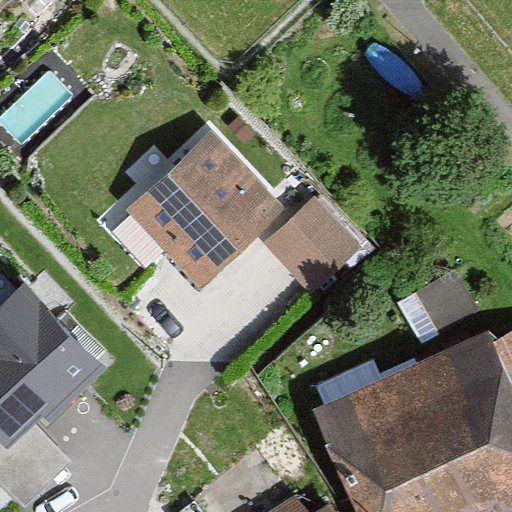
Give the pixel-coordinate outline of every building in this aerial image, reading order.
[(269,188),(202,113),(115,191),(183,266),(269,188)] [(353,234),(306,184),(257,230),(303,280),(353,234)] [(431,326),(471,308),(449,259),(409,277),(431,326)] [(0,428),(7,436),(31,413),(40,401),(50,412),(105,357),(19,271),(0,289),(0,428)] [(511,511),(511,311),(480,326),(471,308),(431,326),(297,387),(354,511),(511,511)] [(72,455),(31,413),(7,436),(0,428),(0,472),(26,500),(72,455)] [(295,498),(287,484),(241,511),(337,511),(320,483),(295,498)]
